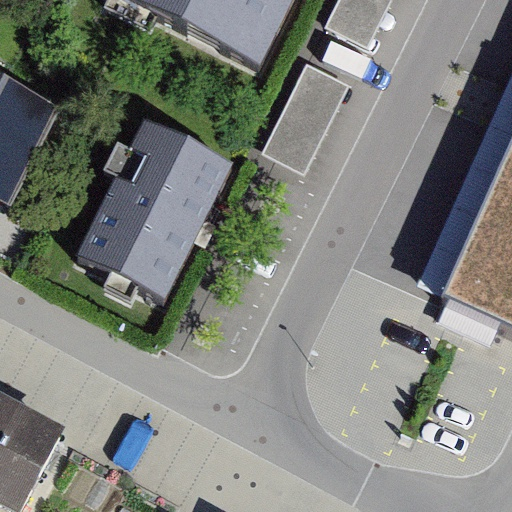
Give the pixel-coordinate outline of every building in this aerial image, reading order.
[(315,0),(142,0),(137,12),(279,78),(315,0)] [(347,0),(333,30),(376,51),(399,0),(347,0)] [(273,162),(317,178),(352,81),(308,65),(273,162)] [(59,124),(0,92),(0,213),(9,218),(59,124)] [(243,178),(163,141),(104,272),(184,308),(243,178)] [(511,220),(473,309),(511,326),(511,220)] [(19,511),(56,440),(0,412),(0,511),(19,511)]
